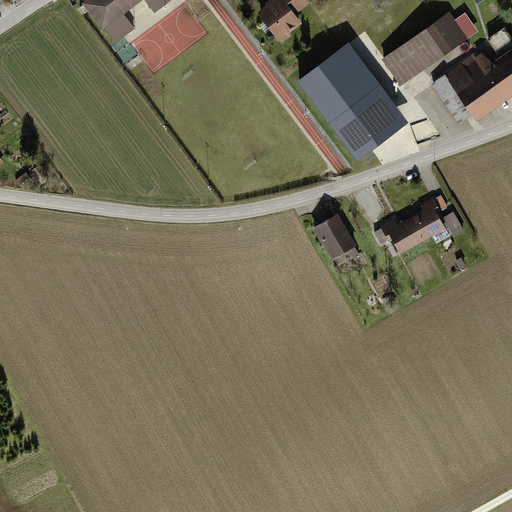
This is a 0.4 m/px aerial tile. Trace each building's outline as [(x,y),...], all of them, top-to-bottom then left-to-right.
[(175,0),(85,0),(84,1),(117,45),(138,30),(126,14),(144,0),(149,0),(159,12),(175,0)] [(312,4),(308,0),(278,0),(261,13),(285,43),(307,26),(298,14),(312,4)] [(471,40),(453,14),(386,61),(404,87),(471,40)] [(348,40),(297,79),(358,159),(409,120),(348,40)] [(476,56),(449,76),(483,122),(511,100),(511,54),(499,65),(485,55),(479,58),(476,56)] [(398,220),(384,227),(393,242),(397,240),(405,254),(451,230),(435,201),(422,207),(426,214),(402,227),(398,220)] [(457,213),(448,218),(455,231),(464,225),(457,213)] [(359,247),(341,215),(317,228),(335,260),(359,247)]
